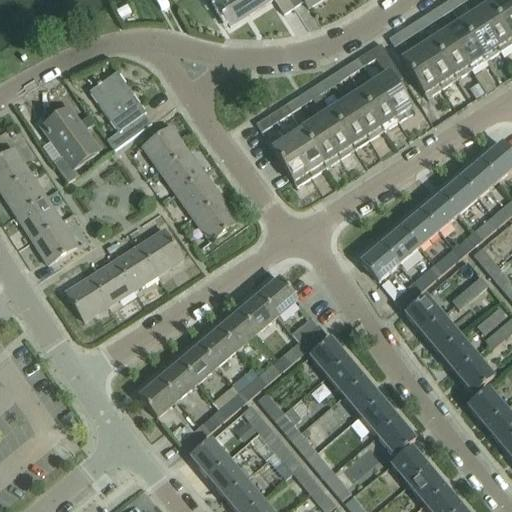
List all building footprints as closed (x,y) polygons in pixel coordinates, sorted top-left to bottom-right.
[(283,17),(293,10),(286,0),(214,0),(212,2),(220,14),(218,15),(221,18),(222,17),(229,29),(230,28),(229,27),(248,15),(249,17),(273,1),(283,17)] [(286,0),(293,10),(303,4),(308,10),(323,0),(286,0)] [(451,12),(462,6),(458,0),(451,0),(446,4),(451,12)] [(511,41),(511,10),(505,0),(497,0),(489,6),(511,41)] [(451,12),(446,4),(436,10),(442,18),(451,12)] [(119,19),(130,14),(126,6),(115,11),(119,19)] [(499,54),(511,45),(511,41),(489,6),(474,15),(499,54)] [(484,64),(499,54),(474,15),(459,25),(472,45),(484,64)] [(422,31),(433,24),(427,16),(417,22),(422,31)] [(417,22),(407,28),(413,37),(422,31),(417,22)] [(470,73),(484,64),(472,45),(459,25),(445,34),(455,50),(470,73)] [(398,34),(388,41),(393,50),(404,43),(398,34)] [(455,82),(470,73),(455,50),(445,34),(430,43),(455,82)] [(441,92),(455,82),(430,43),(416,53),(441,92)] [(362,58),(367,66),(375,61),(382,73),(393,66),(380,46),(362,58)] [(426,101),(441,92),(416,53),(401,62),(426,101)] [(343,70),(348,78),(358,72),(353,63),(343,70)] [(348,78),(343,70),(333,76),(338,85),(348,78)] [(126,88),(116,74),(100,85),(99,84),(96,86),(97,88),(89,93),(118,134),(105,142),(113,153),(151,126),(143,116),(145,115),(129,93),(126,95),(123,91),(126,88)] [(398,124),(413,114),(387,75),(373,84),(375,87),(395,120),(398,124)] [(319,97),(329,91),(324,82),(313,89),(319,97)] [(383,133),(398,124),(395,120),(375,87),(373,84),(358,94),(383,133)] [(304,95),(309,104),(319,97),(313,89),(304,95)] [(369,143),(383,133),(358,94),(343,103),(369,143)] [(290,116),(300,109),(295,101),(284,107),(290,116)] [(354,152),(369,143),(343,103),(329,112),(354,152)] [(284,107),(274,113),(280,122),(290,116),(284,107)] [(66,109),(40,128),(62,159),(53,166),(67,185),(77,178),(73,172),(98,153),(85,135),(95,128),(86,116),(77,124),(66,109)] [(339,161),(354,152),(329,112),(314,122),(339,161)] [(260,134),(271,128),(266,119),(255,126),(260,134)] [(325,171),(339,161),(314,122),(299,131),(325,171)] [(158,173),(187,153),(170,129),(142,149),(158,173)] [(310,180),(325,171),(299,131),(285,140),(307,175),(310,180)] [(296,189),(310,180),(307,175),(285,140),(270,150),(296,189)] [(498,184),(502,180),(511,171),(511,160),(500,146),(480,163),(498,184)] [(0,193),(29,175),(13,151),(0,159),(0,193)] [(175,197),(204,177),(187,153),(158,173),(175,197)] [(478,200),(498,184),(480,163),(460,180),(478,200)] [(0,194),(16,219),(45,200),(29,175),(0,193),(0,194)] [(192,221),(220,201),(204,177),(175,197),(192,221)] [(458,217),(478,200),(460,180),(440,197),(458,217)] [(437,234),(458,217),(440,197),(420,214),(437,234)] [(31,243),(61,224),(45,200),(16,219),(31,243)] [(209,244),(237,224),(220,201),(192,221),(209,244)] [(493,218),(500,227),(511,217),(511,213),(506,207),(493,218)] [(417,251),(437,234),(420,214),(400,230),(417,251)] [(480,244),(494,232),(486,223),(473,235),(480,244)] [(47,268),(76,249),(61,224),(31,243),(47,268)] [(397,268),(417,251),(400,230),(380,247),(397,268)] [(157,277),(182,262),(163,233),(139,248),(157,277)] [(453,252),(460,261),(474,249),(466,240),(453,252)] [(377,285),(392,272),(397,268),(380,247),(360,264),(377,285)] [(133,293),(157,277),(139,248),(114,264),(133,293)] [(484,272),(493,265),(481,250),(472,258),(484,272)] [(454,266),(446,257),(433,269),(440,278),(454,266)] [(108,309),(133,293),(114,264),(89,279),(108,309)] [(420,295),(434,283),(426,274),(412,286),(420,295)] [(506,299),(511,293),(511,287),(503,277),(494,285),(506,299)] [(83,324),(108,309),(89,279),(65,295),(83,324)] [(487,288),(479,279),(464,291),(472,301),(486,289),(487,288)] [(276,319),(281,316),(296,303),(278,281),(258,298),(276,319)] [(406,291),(392,303),(400,311),(414,300),(406,291)] [(464,291),(450,303),(458,313),(472,301),(464,291)] [(256,336),(276,319),(258,298),(238,315),(256,336)] [(421,336),(441,319),(424,299),(404,316),(421,336)] [(483,338),(506,318),(498,309),(475,329),(483,338)] [(236,353),(256,336),(238,315),(218,332),(236,353)] [(511,333),(511,318),(497,331),(505,340),(511,333)] [(438,356),(458,339),(441,319),(421,336),(438,356)] [(305,354),(325,337),(318,328),(304,340),(298,332),(291,337),(305,354)] [(497,331),(483,343),(491,352),(505,340),(497,331)] [(216,370),(236,353),(218,332),(198,349),(216,370)] [(455,376),(475,359),(458,339),(438,356),(455,376)] [(326,379),(346,362),(329,342),(314,355),(309,359),(326,379)] [(196,387),(216,370),(198,349),(178,365),(196,387)] [(299,359),(292,350),(278,362),(285,371),(299,359)] [(472,396),(487,384),(492,379),(475,359),(455,376),(472,396)] [(343,399),(363,382),(346,362),(326,379),(343,399)] [(176,404),(196,387),(178,365),(158,382),(176,404)] [(272,367),(258,379),(265,388),(279,376),(272,367)] [(235,392),(254,376),(248,369),(229,385),(235,392)] [(156,421),(176,404),(158,382),(138,399),(156,421)] [(360,419),(380,402),(363,382),(343,399),(360,419)] [(238,396),(245,405),(259,393),(252,384),(238,396)] [(483,428),(504,411),(488,391),(482,396),(466,409),(483,428)] [(278,410),(265,395),(256,403),(268,417),(278,410)] [(302,397),(292,404),(302,417),(311,410),(302,397)] [(218,413),(225,422),(239,410),(232,401),(218,413)] [(377,439),(397,422),(380,402),(360,419),(377,439)] [(201,406),(188,415),(195,425),(208,415),(201,406)] [(273,423),(285,437),(294,430),(292,427),(300,421),(290,409),(273,423)] [(500,448),(511,438),(511,419),(504,411),(483,428),(500,448)] [(254,414),(245,422),(247,424),(234,435),(242,445),(255,434),(258,437),(267,429),(254,414)] [(198,430),(205,439),(219,427),(212,418),(198,430)] [(393,459),(399,455),(414,442),(397,422),(377,439),(393,459)] [(185,456),(199,444),(185,426),(179,431),(177,429),(169,435),(185,456)] [(290,444),(302,458),(311,450),(304,441),(310,436),(306,432),(301,437),(299,436),(290,444)] [(274,456),(283,449),(272,435),(263,443),(274,456)] [(511,462),(511,438),(500,448),(511,462)] [(206,480),(227,462),(211,442),(205,447),(189,460),(206,480)] [(408,487),(427,471),(410,450),(395,463),(391,467),(408,487)] [(289,455),(272,469),(283,482),(300,468),(289,455)] [(319,478),(328,470),(316,456),(307,464),(319,478)] [(223,500),(244,483),(227,462),(206,480),(223,500)] [(425,507),(444,491),(427,471),(408,487),(425,507)] [(309,497),(318,489),(305,474),(296,482),(309,497)] [(333,476),(324,484),(335,497),(345,490),(333,476)] [(233,511),(249,511),(261,503),(244,483),(223,500),(233,511)] [(428,511),(459,511),(461,511),(444,491),(425,507),(428,511)] [(321,511),(330,511),(335,509),(323,495),(314,503),(321,511)] [(343,506),(347,511),(363,511),(352,498),(343,506)] [(268,511),(261,503),(249,511),(268,511)]
